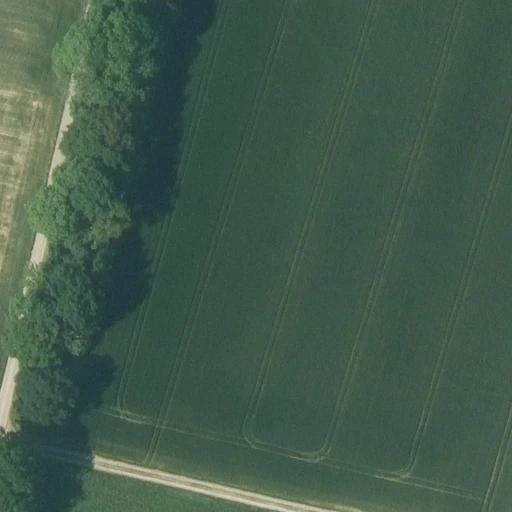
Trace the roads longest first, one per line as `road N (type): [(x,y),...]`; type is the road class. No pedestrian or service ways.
road 1 (unclassified): [(98,0),(0,421)]
road 2 (track): [(0,444),(306,511)]
